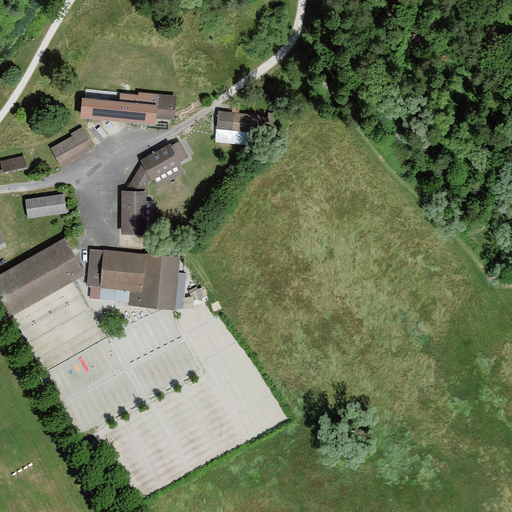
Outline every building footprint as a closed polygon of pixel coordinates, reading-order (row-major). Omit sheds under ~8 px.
[(138,104),(90,99),(88,116),(144,121),(144,124),(153,125),(154,116),(172,118),(174,96),(139,93),(138,104)] [(268,117),(219,112),(217,127),(272,133),(274,113),(269,113),(268,117)] [(92,146),(82,128),(73,134),(74,136),(52,148),(61,164),(92,146)] [(143,161),(145,164),(143,165),(135,178),(146,184),(151,175),(152,177),(187,157),(179,142),(171,146),(170,145),(143,161)] [(24,157),(1,162),(4,172),(26,166),(24,157)] [(131,193),(128,193),(127,230),(142,230),(143,193),(141,193),(146,184),(135,178),(132,184),(131,193)] [(64,194),(26,199),(29,217),(66,212),(65,206),(64,194)] [(66,239),(0,275),(0,293),(10,312),(72,279),(84,272),(71,248),(66,239)] [(118,251),(91,249),(89,272),(87,286),(92,286),(91,296),(131,300),(131,303),(183,308),(186,273),(177,273),(179,257),(118,251)] [(193,299),(201,296),(198,288),(190,291),(193,299)]
